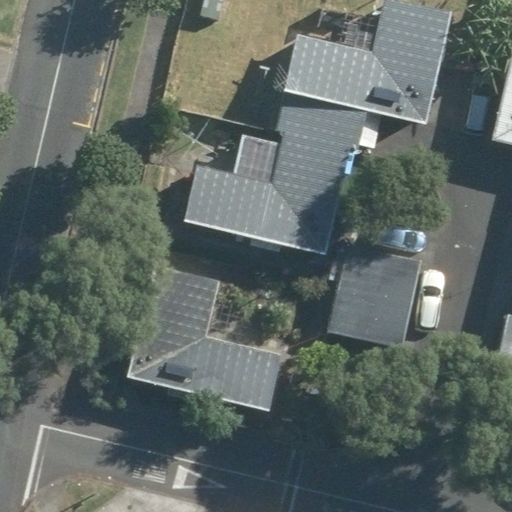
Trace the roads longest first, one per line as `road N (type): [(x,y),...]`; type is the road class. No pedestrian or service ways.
road 1 (residential): [(0,415),(404,511)]
road 2 (residential): [(0,334),(74,0)]
